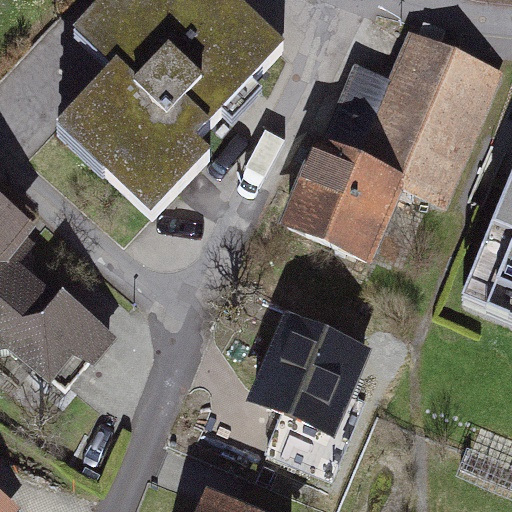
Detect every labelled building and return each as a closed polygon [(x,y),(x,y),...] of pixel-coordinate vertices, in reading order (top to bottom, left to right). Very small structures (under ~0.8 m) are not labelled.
[(129,83),(69,146),(173,244),(235,179),(217,161),(306,67),(234,0),(152,0),(100,56),(129,83)] [(366,82),(295,243),(385,282),(417,209),(445,221),(504,87),(421,50),(400,97),(366,82)] [(511,190),(470,293),(511,309),(511,190)] [(132,355),(29,270),(48,248),(0,208),(0,347),(82,415),(132,355)] [(386,367),(303,337),(270,425),(284,430),(268,472),(338,498),(386,367)] [(21,511),(0,492),(0,511),(21,511)]
